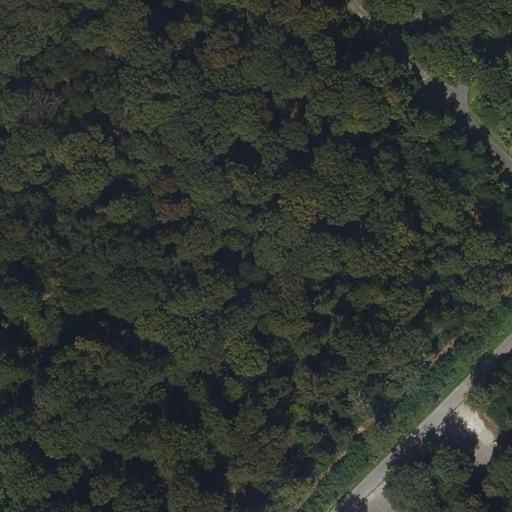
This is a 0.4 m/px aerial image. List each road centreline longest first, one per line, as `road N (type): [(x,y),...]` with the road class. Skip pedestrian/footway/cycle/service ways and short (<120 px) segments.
road 1 (unclassified): [(342,511),(511,339)]
road 2 (unclassified): [(447,99),(350,0)]
